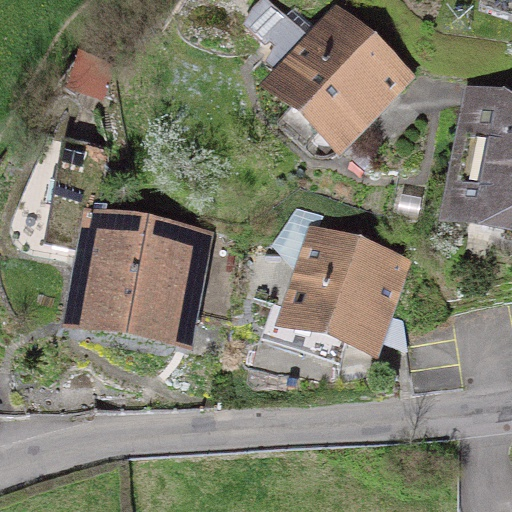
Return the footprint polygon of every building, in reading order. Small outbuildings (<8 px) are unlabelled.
[(334,23),(273,89),(340,150),(400,83),(334,23)] [(511,226),(511,114),(483,109),(462,216),(511,226)] [(51,211),(44,252),(91,260),(109,152),(62,143),(55,184),(50,183),(45,210),(51,211)] [(314,240),(286,326),(372,354),(400,268),(314,240)] [(101,242),(90,327),(174,338),(186,254),(101,242)] [(0,355),(0,415),(27,415),(5,354),(0,355)]
